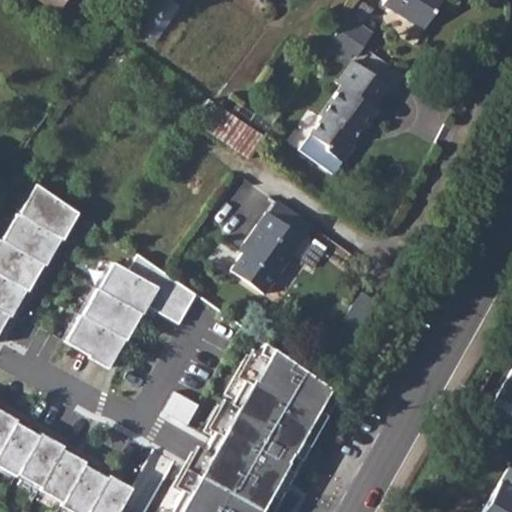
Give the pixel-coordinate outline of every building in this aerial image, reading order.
[(35,0),(55,13),(64,0),(35,0)] [(141,0),(125,0),(107,26),(119,34),(142,0),(141,0)] [(385,0),(381,7),(422,31),(441,0),(385,0)] [(347,14),(337,29),(360,47),(372,32),(347,14)] [(350,60),(360,47),(337,29),(326,44),(350,60)] [(321,116),(309,135),(322,144),(322,150),(340,161),(350,148),(350,141),(359,127),(361,130),(375,109),(372,108),(387,87),(350,60),(335,83),(339,86),(318,114),(321,116)] [(261,138),(219,109),(205,100),(191,122),(246,159),(255,147),(261,138)] [(34,186),(17,215),(59,239),(61,240),(76,215),(34,186)] [(262,213),(260,215),(303,245),(306,242),(299,238),(264,214),(262,213)] [(0,240),(41,264),(44,265),(59,239),(17,215),(15,214),(0,239),(0,240)] [(303,245),(260,215),(240,242),(244,244),(226,269),(261,293),(289,252),(296,256),(303,245)] [(0,276),(24,290),(26,291),(41,264),(0,240),(0,276)] [(111,263),(64,342),(108,366),(123,339),(124,340),(146,306),(177,324),(193,296),(135,255),(126,271),(111,263)] [(0,311),(6,315),(9,317),(24,290),(0,276),(0,311)] [(336,394),(263,344),(210,438),(287,482),(336,394)] [(511,354),(492,395),(511,404),(511,354)] [(173,391),(162,411),(186,425),(197,405),(173,391)] [(0,444),(11,424),(12,421),(0,414),(0,444)] [(0,444),(0,470),(13,478),(15,475),(35,436),(11,424),(0,444)] [(35,436),(15,475),(38,487),(58,449),(60,446),(36,434),(35,436)] [(210,438),(192,472),(263,511),(270,511),(287,482),(210,438)] [(155,448),(121,511),(123,511),(148,511),(167,477),(172,480),(182,462),(155,448)] [(38,487),(37,490),(60,503),(80,464),(82,462),(58,449),(38,487)] [(511,511),(511,466),(507,463),(481,511),(511,511)] [(59,506),(70,511),(85,511),(105,478),(80,464),(60,503),(59,506)] [(167,511),(263,511),(192,472),(167,511)] [(85,511),(116,511),(130,488),(106,475),(105,478),(85,511)]
